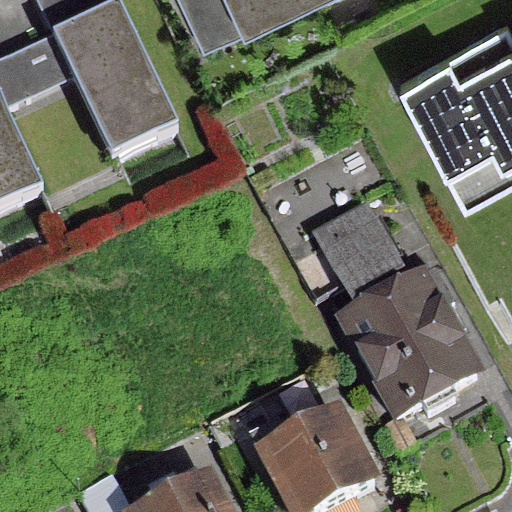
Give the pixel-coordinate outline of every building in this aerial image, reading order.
[(173,0),(196,46),(236,27),(239,33),(309,0),(173,0)] [(107,167),(174,136),(114,11),(0,65),(0,114),(1,117),(68,85),(107,167)] [(511,53),(507,44),(403,97),(467,216),(453,223),(511,326),(511,53)] [(1,117),(0,114),(0,214),(38,196),(1,117)] [(354,301),(332,314),(393,425),(419,410),(424,419),(450,405),(445,396),(488,371),(427,259),(407,270),(368,199),(312,231),(354,301)] [(333,409),(254,446),(285,511),(331,511),(372,493),(333,409)] [(220,511),(206,483),(146,511),(220,511)]
